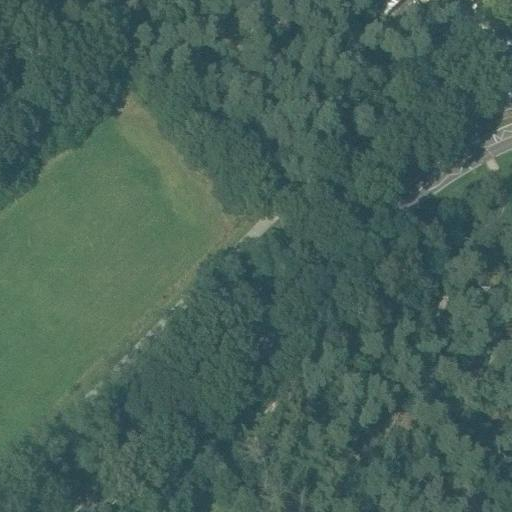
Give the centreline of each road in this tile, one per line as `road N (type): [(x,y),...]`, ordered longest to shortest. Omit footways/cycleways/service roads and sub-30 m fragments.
road 1 (unknown): [(256,0),(450,87),(506,139),(508,169),(491,242),(418,323),(292,430),(367,511)]
road 2 (tertiary): [(90,511),(369,225),(444,168),(511,138)]
